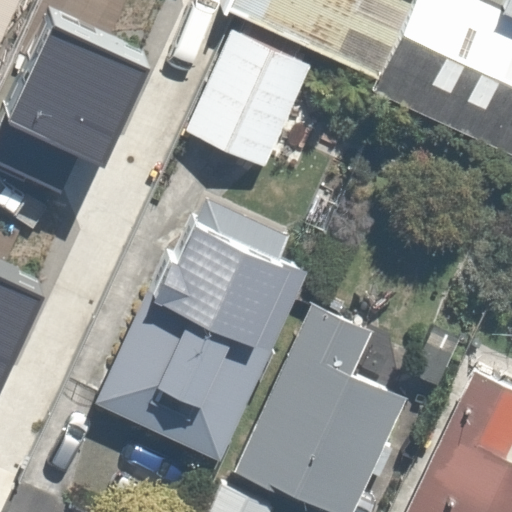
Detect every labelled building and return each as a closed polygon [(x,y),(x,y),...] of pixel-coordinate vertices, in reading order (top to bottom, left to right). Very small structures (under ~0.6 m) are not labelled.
[(0,0),(0,29),(12,0),(0,0)] [(211,24),(158,0),(122,0),(85,82),(167,120),(211,24)] [(225,0),(367,69),(399,0),(225,0)] [(511,0),(401,0),(369,68),(364,78),(511,145),(511,0)] [(225,19),(176,124),(242,155),(291,50),(225,19)] [(0,380),(19,389),(84,246),(42,227),(60,186),(0,158),(0,380)] [(147,244),(82,394),(215,452),(298,262),(180,211),(162,251),(147,244)] [(370,322),(292,292),(225,467),(338,510),(387,384),(352,370),(370,322)] [(511,414),(511,378),(463,355),(387,511),(511,511),(511,456),(496,449),(511,414)] [(266,511),(270,505),(214,479),(198,511),(266,511)]
